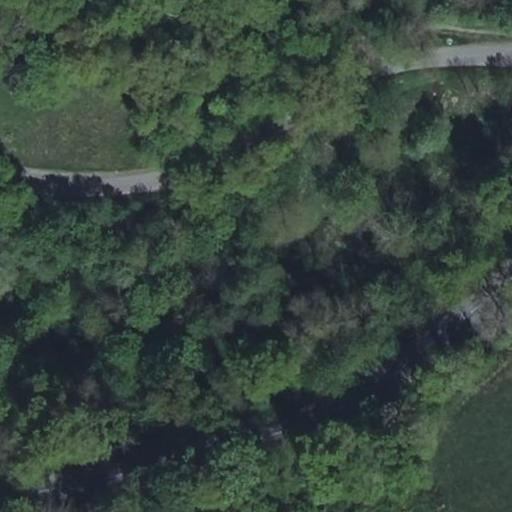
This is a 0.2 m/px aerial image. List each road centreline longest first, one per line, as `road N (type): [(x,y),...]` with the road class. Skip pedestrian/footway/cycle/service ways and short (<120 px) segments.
road 1 (secondary): [(511,262),(319,390),(243,428),(0,486)]
road 2 (unclassified): [(0,177),(104,187),(255,166),(297,145),(356,84),(384,70),(511,54)]
